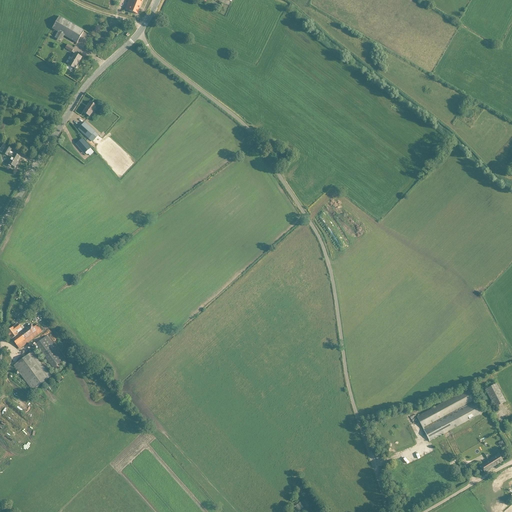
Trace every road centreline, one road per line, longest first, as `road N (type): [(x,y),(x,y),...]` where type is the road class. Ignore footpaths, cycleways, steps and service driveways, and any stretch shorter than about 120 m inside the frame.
road 1 (unclassified): [(386,511),(351,396),(318,236),(249,130),(151,52),(139,31)]
road 2 (tertiary): [(0,229),(82,90),(139,31)]
